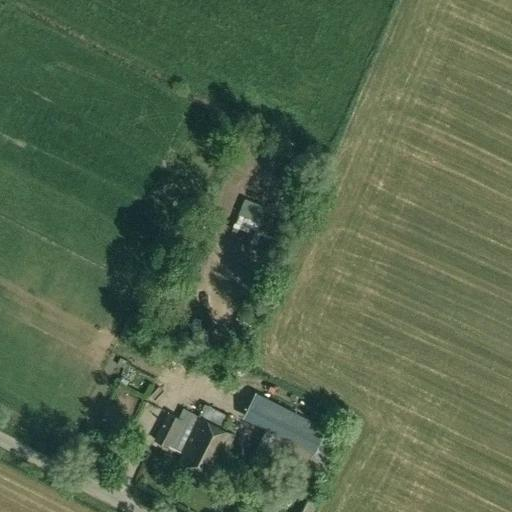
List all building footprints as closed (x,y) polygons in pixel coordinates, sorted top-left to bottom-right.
[(244,131),(239,145),(249,149),(254,135),(244,131)] [(243,250),(251,252),(257,232),(248,230),(243,250)] [(267,426),(255,452),(302,475),(303,475),(325,431),(326,429),(255,393),(244,415),(267,426)] [(183,417),(169,409),(153,440),(168,447),(168,446),(183,454),(180,461),(210,476),(217,462),(220,463),(233,434),(199,418),(186,410),(183,417)] [(341,439),(325,431),(303,475),(302,475),(300,477),(318,486),(341,439)]
